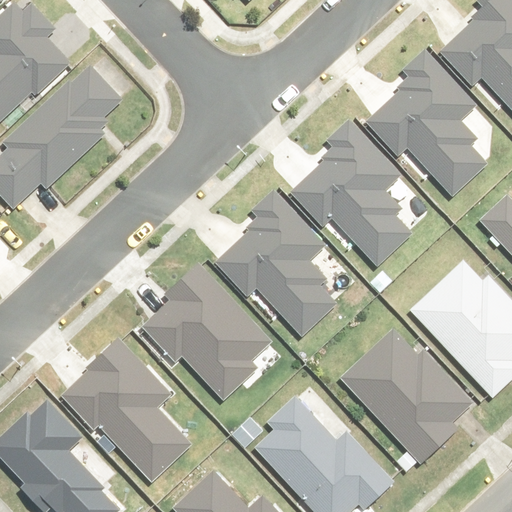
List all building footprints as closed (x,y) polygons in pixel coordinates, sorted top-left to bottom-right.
[(511,0),(483,0),(479,4),(487,13),(444,53),(476,88),(484,80),(511,109),(511,0)] [(54,28),(30,1),(0,26),(0,126),(40,93),(43,96),(75,69),(46,35),(54,28)] [(477,108),(428,54),(397,82),(406,91),(371,123),(404,159),(409,154),(451,200),(485,168),(466,147),(474,140),(459,124),(477,108)] [(14,147),(0,159),(0,193),(21,216),(112,132),(103,123),(124,104),(90,68),(9,142),(14,147)] [(336,155),(293,194),(350,255),(358,248),(377,268),(412,236),(395,217),(399,214),(385,198),(405,180),(356,127),(332,151),(336,155)] [(511,194),(511,195),(481,221),(511,255),(511,194)] [(327,251),(276,199),(256,218),(261,223),(218,266),(275,323),(280,319),(301,341),(336,306),(318,287),(324,281),(311,268),(327,251)] [(484,284),(464,263),(412,312),(494,399),(511,382),(511,301),(490,278),(484,284)] [(184,358),(227,405),(258,377),(252,370),(276,348),(202,268),(169,298),(174,304),(147,328),(178,363),(184,358)] [(401,329),(344,382),(410,452),(397,464),(408,476),(478,411),(401,329)] [(173,396),(120,344),(65,400),(102,437),(106,434),(155,483),(192,446),(157,412),(173,396)] [(258,450),(316,511),(359,511),(361,510),(362,511),(367,511),(396,486),(348,434),(337,444),(298,402),(273,426),(279,431),(258,450)] [(252,511),(247,511),(214,475),(176,510),(177,511),(276,511),(266,500),(252,511)]
